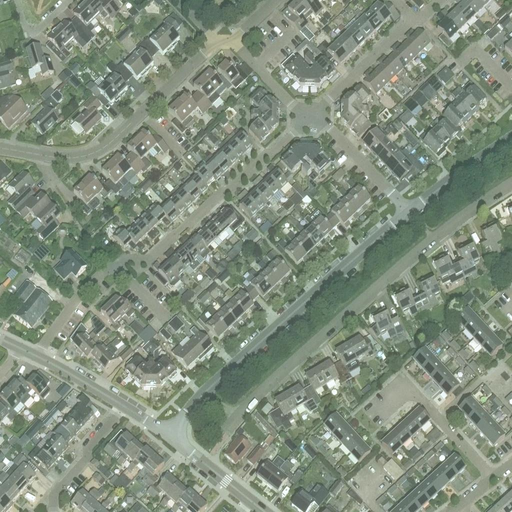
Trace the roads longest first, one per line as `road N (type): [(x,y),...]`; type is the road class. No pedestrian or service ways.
road 1 (residential): [(226,433),(403,261),(511,177)]
road 2 (secondary): [(169,434),(405,212)]
road 3 (residential): [(115,269),(124,260),(144,263),(311,117)]
road 4 (residential): [(371,417),(407,384),(494,478)]
road 5 (residential): [(311,117),(406,19)]
road 6 (residential): [(405,212),(311,117)]
road 7 (residential): [(51,511),(87,449),(127,406)]
road 8 (secondary): [(405,212),(511,138)]
road 9 (residential): [(34,354),(106,269),(115,269)]
